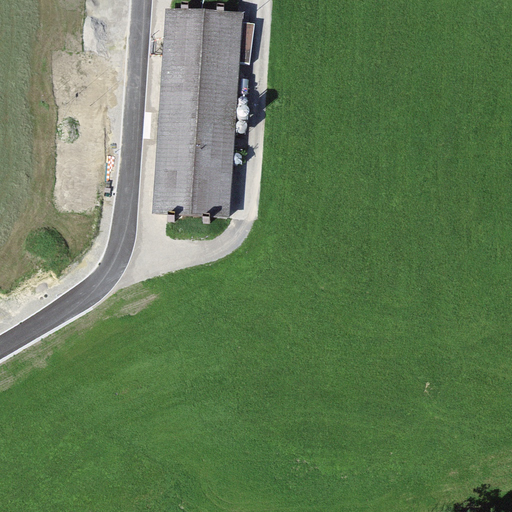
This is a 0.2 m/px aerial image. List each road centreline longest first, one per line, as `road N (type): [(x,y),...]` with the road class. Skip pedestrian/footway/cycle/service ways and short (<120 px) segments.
road 1 (track): [(143,0),(121,251),(82,301),(0,349)]
road 2 (track): [(115,265),(197,256),(225,244),(243,224),(262,0)]
